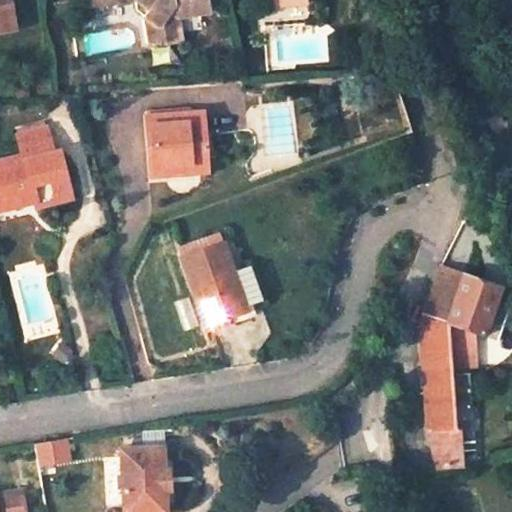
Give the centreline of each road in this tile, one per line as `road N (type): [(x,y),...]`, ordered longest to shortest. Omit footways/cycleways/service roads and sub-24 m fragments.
road 1 (residential): [(0,429),(317,373),(342,347),(370,234),(441,203)]
road 2 (residential): [(435,6),(411,64),(446,173),(441,203)]
road 3 (secondary): [(435,6),(455,74),(511,177)]
road 4 (residential): [(407,339),(412,431),(431,511)]
road 5 (residential): [(254,511),(377,425)]
road 6 (residential): [(441,203),(407,339)]
